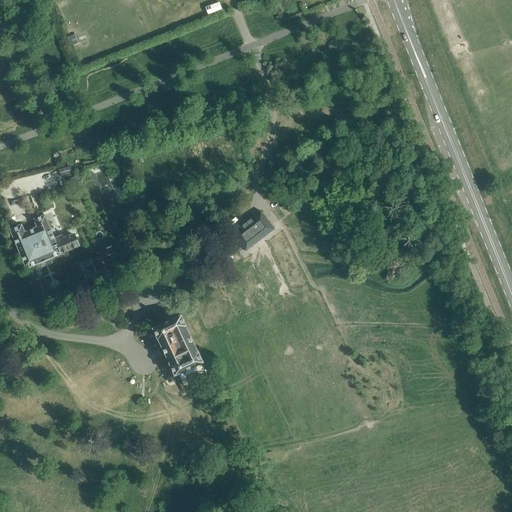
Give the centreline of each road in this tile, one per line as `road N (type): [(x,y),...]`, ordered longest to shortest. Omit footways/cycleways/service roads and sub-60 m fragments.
road 1 (primary): [(511,294),(394,0)]
road 2 (track): [(0,5),(50,125)]
